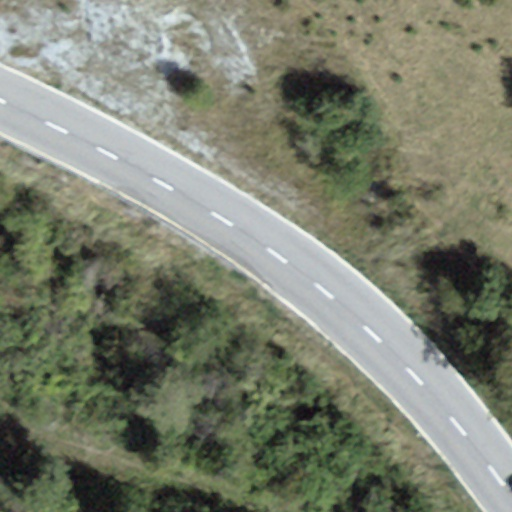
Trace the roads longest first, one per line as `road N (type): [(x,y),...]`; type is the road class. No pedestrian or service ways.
road 1 (tertiary): [(511,498),(424,383),(302,272),(192,200),(0,99)]
road 2 (unknown): [(248,511),(26,441),(0,419)]
